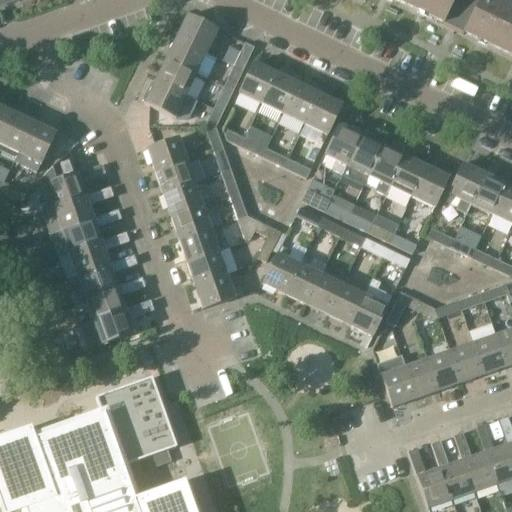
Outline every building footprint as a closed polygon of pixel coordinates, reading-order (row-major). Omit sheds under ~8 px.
[(409,0),(406,7),(424,16),(431,0),(409,0)] [(431,0),(424,16),(443,25),(454,0),(431,0)] [(454,0),(443,25),(441,28),(462,37),(463,35),(479,0),(454,0)] [(479,0),(463,35),(483,44),(503,3),(495,0),(479,0)] [(483,44),(502,54),(511,33),(511,7),(503,3),(483,44)] [(186,19),(176,40),(206,55),(217,33),(186,19)] [(511,33),(502,54),(511,58),(511,33)] [(176,40),(165,63),(196,77),(206,55),(176,40)] [(234,69),(243,72),(253,50),(244,46),(234,69)] [(165,63),(155,84),(185,99),(196,77),(165,63)] [(238,96),(261,107),(276,77),(253,66),(238,96)] [(223,90),(232,95),(243,72),(234,69),(223,90)] [(261,107),(283,117),(297,87),(276,77),(261,107)] [(150,95),(144,107),(174,121),(185,99),(155,84),(150,84),(146,92),(150,95)] [(283,117),(304,128),(319,97),(297,87),(283,117)] [(213,112),(222,116),(232,95),(223,90),(213,112)] [(319,97),(304,128),(327,138),(341,108),(319,97)] [(0,138),(11,115),(0,109),(0,138)] [(204,130),(215,131),(222,116),(213,112),(204,130)] [(0,138),(0,146),(18,155),(33,125),(11,115),(0,138)] [(33,125),(18,155),(31,161),(27,169),(37,174),(55,136),(33,125)] [(342,178),(347,169),(361,139),(361,138),(360,134),(351,129),(347,132),(338,128),(324,158),(337,164),(333,173),(342,178)] [(213,155),(222,152),(215,131),(204,130),(213,155)] [(226,144),(240,151),(244,142),(225,132),(224,136),(226,144)] [(65,145),(70,151),(77,145),(72,139),(65,145)] [(368,179),(383,149),(382,149),(382,145),(372,141),(370,143),(361,139),(347,169),(342,178),(364,188),(368,179)] [(146,152),(155,175),(186,164),(178,141),(146,152)] [(240,151),(262,161),(266,152),(244,142),(240,151)] [(385,199),(390,190),(404,159),(383,149),(368,179),(380,185),(376,194),(385,199)] [(221,177),(230,174),(222,152),(213,155),(221,177)] [(262,161),(283,171),(288,162),(266,152),(262,161)] [(38,190),(47,213),(85,199),(80,185),(104,177),(101,168),(77,176),(75,177),(67,156),(44,180),(46,187),(38,190)] [(390,190),(412,200),(426,170),(404,159),(390,190)] [(288,162),(283,171),(306,182),(310,173),(288,162)] [(155,175),(163,198),(194,187),(186,164),(155,175)] [(465,217),(470,208),(469,207),(484,176),(462,166),(447,197),(459,203),(455,212),(465,217)] [(426,170),(412,200),(434,211),(448,181),(426,170)] [(229,201),(238,197),(230,174),(221,177),(229,201)] [(469,207),(470,208),(491,218),(506,187),(484,176),(469,207)] [(4,186),(0,193),(0,194),(22,206),(26,196),(4,186)] [(163,198),(171,221),(202,210),(194,187),(163,198)] [(491,218),(511,227),(511,189),(506,187),(491,218)] [(43,214),(51,237),(93,222),(88,208),(112,199),(109,190),(85,199),(47,213),(43,214)] [(302,205),(324,215),(328,206),(306,196),(302,205)] [(237,223),(246,220),(238,197),(229,201),(237,223)] [(324,215),(346,226),(350,217),(328,206),(324,215)] [(171,221),(179,244),(210,232),(202,210),(171,221)] [(295,219),(317,230),(321,221),(299,210),(295,219)] [(59,260),(69,256),(101,245),(101,244),(96,231),(120,222),(117,213),(93,222),(51,237),(59,260)] [(346,226),(367,236),(372,227),(350,217),(346,226)] [(255,235),(259,226),(246,220),(237,223),(243,240),(250,242),(254,234),(255,235)] [(317,230),(339,240),(343,231),(321,221),(317,230)] [(255,235),(267,240),(276,244),(280,236),(259,226),(255,235)] [(367,236),(389,247),(394,238),(372,227),(367,236)] [(339,240),(360,250),(365,242),(343,231),(339,240)] [(179,244),(187,266),(218,255),(210,232),(179,244)] [(426,241),(448,251),(452,242),(430,232),(426,241)] [(69,256),(77,279),(109,268),(109,267),(104,253),(128,245),(125,236),(101,244),(101,245),(69,256)] [(394,238),(389,247),(412,257),(416,248),(394,238)] [(276,244),(267,240),(257,262),(265,266),(276,244)] [(360,250),(382,261),(387,252),(365,242),(360,250)] [(448,251),(468,261),(473,252),(452,242),(448,251)] [(262,287),(284,297),(298,267),(288,262),(292,253),(281,248),(276,257),(262,287)] [(387,252),(382,261),(405,272),(409,263),(387,252)] [(468,261),(490,271),(494,262),(473,252),(468,261)] [(187,266),(195,289),(226,278),(218,255),(187,266)] [(74,305),(85,301),(117,290),(112,276),(136,267),(133,258),(109,267),(109,268),(77,279),(66,283),(74,305)] [(511,270),(494,262),(490,271),(508,280),(511,278),(511,270)] [(5,268),(8,276),(23,271),(20,263),(5,268)] [(284,297),(306,308),(320,278),(298,267),(284,297)] [(226,278),(195,289),(203,312),(234,301),(226,278)] [(306,308),(328,318),(342,288),(320,278),(306,308)] [(16,296),(23,294),(18,281),(12,283),(16,296)] [(85,301),(93,324),(125,313),(125,312),(120,299),(144,290),(141,281),(117,290),(85,301)] [(364,298),(349,329),(350,329),(351,333),(358,336),(362,335),(372,339),(392,299),(377,292),(380,286),(371,282),(364,298)] [(511,284),(502,288),(505,298),(511,295),(511,284)] [(328,318),(349,329),(364,298),(342,288),(328,318)] [(502,288),(479,296),(483,305),(505,298),(502,288)] [(400,295),(396,304),(405,308),(417,314),(422,305),(400,295)] [(479,296),(457,304),(460,313),(483,305),(479,296)] [(28,302),(27,297),(18,300),(21,309),(26,307),(28,302)] [(125,313),(93,324),(81,328),(90,352),(133,337),(128,321),(152,313),(149,304),(125,312),(125,313)] [(405,308),(396,304),(386,325),(395,330),(405,308)] [(457,304),(435,312),(438,321),(460,313),(457,304)] [(435,312),(422,305),(417,314),(434,323),(438,321),(435,312)] [(511,332),(494,338),(505,370),(511,367),(511,332)] [(494,338),(472,346),(483,378),(505,370),(494,338)] [(472,346),(449,354),(460,386),(483,378),(472,346)] [(54,370),(59,368),(68,365),(65,356),(61,354),(55,356),(49,358),(54,370)] [(449,354),(427,362),(438,394),(460,386),(449,354)] [(392,410),(415,401),(404,370),(400,359),(377,367),(392,410)] [(427,362),(404,370),(415,401),(438,394),(427,362)] [(30,429),(0,439),(0,508),(1,511),(23,511),(25,511),(194,511),(184,483),(173,487),(132,502),(123,471),(149,462),(168,456),(177,453),(153,383),(151,380),(95,400),(101,417),(34,441),(30,429)] [(498,423),(507,447),(508,447),(511,459),(511,433),(507,420),(498,423)] [(476,431),(484,455),(485,455),(496,487),(511,481),(511,459),(508,447),(507,447),(493,452),(485,428),(476,431)] [(453,439),(462,463),(474,495),(496,487),(485,455),(484,455),(471,460),(462,436),(453,439)] [(431,447),(439,471),(440,471),(451,503),(474,495),(462,463),(448,468),(439,444),(431,447)] [(440,471),(439,471),(426,476),(417,452),(408,455),(417,479),(416,480),(427,511),(451,503),(440,471)] [(171,465),(168,456),(149,462),(153,472),(171,465)]
